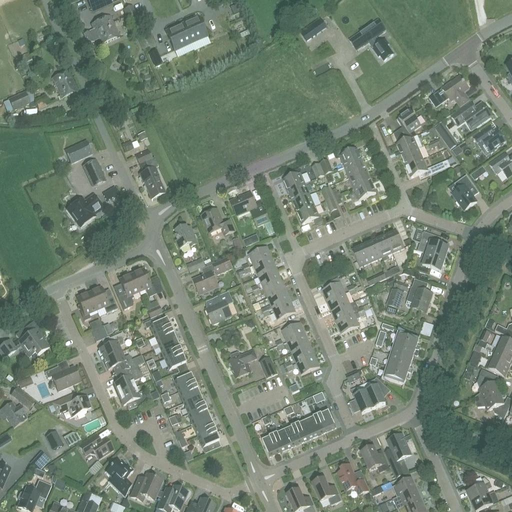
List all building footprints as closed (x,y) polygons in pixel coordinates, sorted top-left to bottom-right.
[(112,3),(110,0),(87,0),(93,12),(112,3)] [(236,5),(230,8),(233,15),(239,12),(236,5)] [(122,11),(129,24),(132,23),(135,31),(142,28),(132,7),(122,11)] [(208,38),(198,16),(182,24),(191,46),(208,38)] [(100,46),(119,37),(110,17),(90,25),(93,31),(83,35),(87,45),(97,40),(100,46)] [(320,21),(299,36),(306,45),(326,30),(320,21)] [(384,59),(388,64),(394,58),(387,48),(389,47),(385,40),(380,44),(376,38),(385,31),(378,22),(350,41),(357,51),(371,41),(373,44),(371,46),(379,58),(381,61),(384,59)] [(191,46),(182,24),(165,32),(174,53),(191,46)] [(325,38),(328,43),(309,52),(312,59),(338,46),(333,34),(325,38)] [(138,40),(142,51),(156,45),(154,40),(152,37),(150,37),(150,35),(138,40)] [(349,55),(356,69),(366,65),(359,50),(349,55)] [(28,53),(15,59),(19,69),(32,63),(28,53)] [(159,58),(153,61),(156,67),(161,64),(159,58)] [(69,72),(52,79),(61,99),(77,92),(69,72)] [(436,109),(449,100),(451,103),(458,98),(460,102),(457,105),(460,109),(469,102),(464,94),(468,91),(459,78),(429,100),(436,109)] [(13,112),(29,105),(24,93),(8,100),(13,112)] [(45,96),(34,101),(38,110),(49,105),(45,96)] [(489,119),(480,106),(468,115),(464,109),(451,118),(458,127),(465,123),(471,132),(489,119)] [(47,121),(63,117),(61,110),(45,115),(47,121)] [(396,146),(413,139),(412,139),(409,135),(420,127),(410,112),(396,121),(402,129),(393,135),(397,145),(396,146)] [(127,113),(121,115),(113,116),(115,122),(117,127),(118,127),(118,129),(124,127),(123,122),(129,120),(127,113)] [(440,137),(447,132),(441,125),(435,130),(440,137)] [(438,138),(434,130),(428,132),(432,140),(438,138)] [(484,131),(473,140),(480,149),(486,158),(490,155),(497,150),(496,149),(506,143),(497,130),(488,137),(484,131)] [(413,139),(396,146),(401,157),(418,150),(413,139)] [(456,146),(451,139),(445,144),(450,150),(450,151),(456,146)] [(440,140),(428,145),(430,151),(437,148),(438,151),(443,149),(440,140)] [(125,153),(133,150),(130,142),(121,145),(125,153)] [(86,143),(65,153),(71,165),(91,155),(86,143)] [(344,169),(361,161),(356,150),(339,157),(344,169)] [(423,161),(418,150),(401,157),(405,168),(423,161)] [(165,195),(157,178),(158,177),(155,169),(158,167),(154,158),(152,159),(148,152),(135,157),(139,167),(145,165),(148,171),(139,175),(143,184),(144,183),(151,201),(165,195)] [(500,158),(489,166),(496,175),(501,172),(507,181),(511,177),(511,158),(504,164),(500,158)] [(81,165),(92,189),(106,182),(96,159),(81,165)] [(327,161),(319,165),(324,177),(325,177),(332,174),(327,161)] [(366,172),(361,161),(344,169),(349,180),(366,172)] [(427,172),(423,161),(405,168),(410,180),(427,172)] [(429,170),(432,176),(457,165),(454,161),(448,164),(447,162),(429,170)] [(311,168),(316,180),(324,177),(319,165),(311,168)] [(456,175),(463,172),(461,167),(454,170),(456,175)] [(366,172),(349,180),(354,191),(371,183),(366,172)] [(325,178),(327,183),(328,185),(334,183),(334,185),(339,183),(334,173),(332,174),(325,177),(325,178)] [(471,176),(475,182),(479,179),(475,173),(471,176)] [(288,193),(305,185),(300,174),(283,182),(288,193)] [(468,192),(474,188),(466,177),(454,185),(459,191),(452,196),(464,212),(476,203),(468,192)] [(371,183),(354,191),(358,202),(376,195),(371,183)] [(305,185),(288,193),(293,204),(310,197),(305,185)] [(106,202),(118,195),(115,188),(102,195),(106,202)] [(326,203),(333,200),(329,189),(327,189),(321,192),(326,203)] [(335,199),(341,196),(339,193),(337,194),(336,190),(332,191),(335,199)] [(236,218),(257,209),(250,194),(230,203),(236,218)] [(310,197),(293,204),(297,215),(315,208),(310,197)] [(93,215),(102,208),(94,198),(88,203),(84,202),(82,200),(67,211),(80,229),(95,218),(93,215)] [(338,211),(333,200),(326,203),(327,207),(330,214),(331,214),(334,221),(340,218),(338,212),(338,211)] [(376,210),(373,201),(366,203),(369,213),(376,210)] [(319,219),(315,208),(297,215),(302,226),(319,219)] [(234,233),(229,222),(223,224),(217,211),(201,217),(209,236),(222,230),(224,237),(234,233)] [(265,212),(252,218),(257,228),(269,223),(265,212)] [(176,242),(179,250),(190,245),(191,248),(198,245),(191,231),(188,232),(186,227),(175,232),(177,237),(176,238),(177,241),(176,242)] [(385,237),(393,255),(404,250),(396,233),(385,237)] [(423,254),(444,261),(449,249),(435,244),(437,238),(424,233),(417,252),(423,254)] [(393,255),(385,237),(374,242),(382,259),(393,255)] [(243,250),(238,239),(232,242),(237,253),(243,250)] [(409,241),(403,243),(406,249),(412,246),(409,241)] [(374,242),(363,247),(371,264),(382,259),(374,242)] [(371,264),(363,247),(352,252),(359,269),(371,264)] [(253,268),(272,260),(267,248),(248,256),(253,268)] [(423,254),(421,261),(417,260),(413,272),(425,276),(427,269),(440,274),(444,261),(423,254)] [(228,258),(212,265),(217,277),(233,270),(228,258)] [(190,275),(205,268),(202,260),(186,266),(190,275)] [(276,270),(272,260),(253,268),(258,278),(276,270)] [(392,277),(401,273),(398,267),(389,271),(392,277)] [(276,270),(258,278),(263,289),(281,281),(276,270)] [(131,276),(138,294),(146,290),(149,299),(156,296),(150,284),(149,284),(143,271),(131,276)] [(193,282),(199,296),(218,288),(211,273),(206,276),(193,282)] [(383,274),(376,277),(379,283),(386,280),(383,274)] [(138,294),(131,276),(119,281),(125,295),(117,298),(123,312),(133,307),(133,304),(131,300),(133,299),(132,296),(138,294)] [(379,283),(376,277),(367,282),(369,288),(379,283)] [(434,278),(432,285),(442,290),(445,283),(434,278)] [(281,281),(263,289),(268,300),(286,292),(281,281)] [(398,310),(404,295),(403,295),(404,292),(406,293),(408,287),(395,282),(393,291),(392,291),(387,306),(398,310)] [(327,303),(345,295),(340,284),(322,292),(327,303)] [(366,291),(368,296),(378,291),(376,287),(366,291)] [(411,288),(408,298),(429,305),(433,295),(417,290),(411,288)] [(101,289),(89,294),(96,312),(103,309),(106,315),(117,310),(112,297),(105,300),(101,289)] [(286,292),(268,300),(271,307),(261,311),(262,315),(268,312),(272,311),(291,303),(286,292)] [(206,310),(212,326),(232,318),(227,307),(233,304),(228,293),(214,299),(217,306),(206,310)] [(96,312),(89,294),(77,299),(84,316),(82,317),(84,322),(90,320),(89,315),(96,312)] [(345,295),(327,303),(331,313),(350,305),(345,295)] [(429,305),(408,298),(406,303),(412,304),(410,309),(426,315),(429,305)] [(295,314),(291,303),(272,311),(277,322),(295,314)] [(350,305),(331,313),(336,324),(354,316),(350,305)] [(150,321),(162,316),(158,307),(146,312),(150,321)] [(354,316),(336,324),(341,335),(359,327),(354,316)] [(511,318),(511,319),(511,321),(511,325),(508,327),(506,331),(497,327),(495,333),(511,340),(511,339),(511,318)] [(154,338),(171,331),(166,320),(154,325),(153,321),(143,325),(146,330),(150,328),(154,338)] [(489,320),(485,327),(491,330),(494,322),(489,320)] [(12,345),(9,341),(2,346),(0,348),(0,355),(3,360),(21,348),(29,358),(35,354),(37,357),(49,348),(41,338),(43,337),(33,323),(15,336),(19,341),(12,345)] [(287,344),(305,336),(300,325),(282,333),(287,344)] [(95,343),(107,339),(106,337),(105,334),(103,327),(91,332),(95,343)] [(171,331),(154,338),(157,345),(151,347),(153,352),(176,342),(171,331)] [(401,331),(397,344),(419,351),(420,349),(416,348),(419,340),(410,337),(411,334),(401,331)] [(485,331),(480,342),(486,344),(491,333),(485,331)] [(103,361),(121,353),(119,348),(125,345),(123,340),(124,340),(122,334),(109,340),(111,345),(99,351),(103,361)] [(305,336),(287,344),(291,354),(310,346),(305,336)] [(384,340),(379,338),(376,347),(381,349),(384,340)] [(495,348),(495,349),(511,356),(511,343),(500,338),(497,344),(499,346),(498,349),(495,348)] [(181,353),(176,342),(153,352),(155,356),(161,353),(164,360),(181,353)] [(487,345),(486,344),(480,342),(478,347),(475,345),(473,351),(479,354),(482,349),(485,350),(487,345)] [(397,344),(393,356),(412,362),(414,356),(417,357),(419,351),(397,344)] [(314,357),(310,346),(291,354),(296,365),(314,357)] [(511,362),(511,356),(495,349),(492,355),(495,356),(493,360),(510,368),(511,362)] [(121,353),(103,361),(108,371),(120,366),(123,373),(134,368),(129,356),(123,359),(121,353)] [(181,353),(164,360),(169,372),(185,364),(181,353)] [(470,361),(479,364),(482,357),(473,353),(470,361)] [(228,362),(236,379),(250,373),(246,364),(253,361),(250,354),(243,357),(243,355),(228,362)] [(393,356),(389,368),(411,375),(413,372),(409,370),(412,362),(393,356)] [(319,368),(314,357),(296,365),(301,376),(319,368)] [(267,379),(266,380),(277,375),(270,359),(260,363),(267,379)] [(510,368),(493,360),(491,364),(488,364),(486,370),(505,378),(510,368)] [(67,371),(65,365),(45,374),(47,380),(52,378),(58,393),(80,383),(73,368),(67,371)] [(134,368),(123,373),(126,379),(114,385),(118,396),(135,389),(132,383),(143,379),(138,367),(134,368)] [(411,375),(389,368),(385,380),(404,386),(406,379),(410,380),(411,375)] [(475,404),(500,395),(496,384),(492,385),(492,383),(495,377),(481,371),(479,377),(476,384),(480,395),(474,399),(475,404)] [(348,385),(360,380),(357,373),(346,378),(348,385)] [(178,394),(195,387),(190,375),(174,383),(178,394)] [(366,393),(374,410),(385,405),(382,397),(388,390),(376,379),(375,381),(370,383),(373,390),(366,393)] [(20,390),(26,387),(23,381),(17,383),(20,390)] [(296,383),(289,387),(292,395),(299,391),(296,383)] [(200,398),(195,387),(178,394),(183,405),(200,398)] [(137,395),(135,389),(118,396),(123,407),(135,402),(138,408),(152,402),(149,395),(146,397),(144,392),(137,395)] [(374,410),(366,393),(359,396),(356,389),(351,391),(362,416),(374,410)] [(16,390),(10,397),(29,411),(34,404),(16,390)] [(322,394),(309,399),(312,406),(316,404),(316,405),(325,401),(322,394)] [(500,395),(475,404),(477,409),(485,408),(487,412),(492,410),(494,415),(498,417),(496,423),(502,425),(508,412),(502,409),(500,408),(504,406),(500,395)] [(64,400),(59,402),(64,413),(68,411),(72,418),(91,410),(86,398),(67,406),(64,400)] [(200,398),(183,405),(188,416),(205,409),(200,398)] [(315,412),(312,406),(309,399),(305,401),(311,414),(315,412)] [(10,430),(27,419),(24,415),(25,415),(20,407),(15,410),(12,404),(1,411),(6,419),(5,419),(8,423),(9,422),(13,428),(10,430)] [(205,409),(188,416),(193,427),(209,420),(205,409)] [(329,412),(317,417),(325,434),(336,429),(329,412)] [(325,434),(317,417),(306,422),(314,439),(325,434)] [(214,431),(209,420),(193,427),(197,438),(214,431)] [(314,439),(306,422),(295,427),(303,444),(314,439)] [(303,444),(295,427),(289,430),(286,424),(281,426),(284,432),(292,449),(303,444)] [(281,454),(292,449),(284,432),(279,434),(275,427),(270,429),(273,437),(281,454)] [(448,428),(446,433),(457,438),(460,433),(448,428)] [(72,439),(81,436),(78,429),(70,431),(72,439)] [(511,432),(502,429),(500,433),(511,437),(511,432)] [(214,431),(197,438),(202,449),(219,442),(214,431)] [(64,446),(56,432),(46,437),(54,451),(64,446)] [(179,446),(186,443),(184,439),(183,440),(180,432),(174,435),(179,446)] [(2,437),(6,444),(11,441),(6,434),(2,437)] [(388,442),(393,455),(387,458),(393,472),(399,470),(397,463),(410,457),(401,436),(388,442)] [(273,437),(262,442),(269,459),(281,454),(273,437)] [(113,452),(105,439),(94,446),(90,440),(79,448),(85,458),(89,455),(95,456),(98,462),(113,452)] [(382,454),(383,456),(378,459),(374,448),(361,454),(369,472),(377,469),(380,474),(390,470),(383,454),(382,454)] [(47,450),(35,461),(41,468),(53,456),(47,450)] [(125,481),(133,473),(122,462),(120,464),(118,461),(111,468),(111,467),(110,468),(110,469),(106,473),(117,484),(123,478),(125,481)] [(0,487),(2,488),(10,470),(0,465),(0,487)] [(337,474),(345,493),(347,497),(351,496),(352,492),(352,490),(355,489),(358,497),(368,492),(364,481),(358,484),(351,468),(337,474)] [(45,474),(36,470),(33,475),(43,479),(45,474)] [(134,488),(130,498),(142,503),(144,498),(153,501),(155,497),(157,491),(161,482),(147,476),(141,491),(134,488)] [(488,496),(486,491),(492,489),(490,484),(484,479),(481,480),(484,486),(467,494),(471,504),(488,496)] [(325,480),(312,486),(320,504),(328,500),(331,507),(341,503),(335,487),(329,490),(325,480)] [(397,499),(416,491),(411,480),(392,488),(397,499)] [(501,490),(503,484),(496,481),(494,487),(501,490)] [(45,501),(51,487),(38,482),(34,493),(26,489),(23,496),(21,496),(20,499),(21,501),(17,509),(24,511),(32,511),(39,498),(45,501)] [(373,498),(392,489),(390,484),(370,492),(373,498)] [(168,500),(162,497),(156,510),(160,511),(167,511),(169,510),(171,511),(172,509),(178,511),(179,511),(187,494),(173,488),(168,500)] [(287,497),(293,511),(301,511),(303,511),(315,511),(309,499),(304,501),(299,491),(287,497)] [(397,499),(392,501),(397,511),(421,501),(416,491),(397,499)] [(76,511),(77,511),(83,511),(91,495),(85,493),(76,511)] [(488,496),(471,504),(474,511),(480,511),(489,508),(490,511),(495,511),(506,507),(503,502),(499,504),(495,493),(488,496)] [(92,495),(88,504),(84,511),(96,511),(102,499),(92,495)] [(188,508),(186,511),(211,511),(214,506),(201,500),(195,511),(188,508)] [(421,501),(397,511),(423,511),(425,511),(421,501)]
